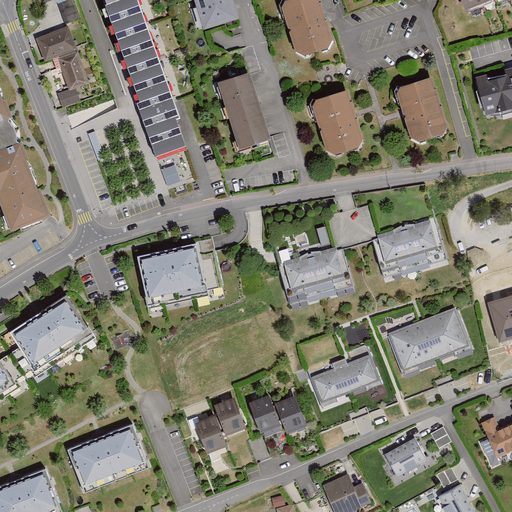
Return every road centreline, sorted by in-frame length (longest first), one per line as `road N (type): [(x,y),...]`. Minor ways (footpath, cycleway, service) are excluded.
road 1 (unclassified): [(511,161),(203,213),(93,245)]
road 2 (residential): [(198,511),(511,380)]
road 3 (residential): [(93,245),(2,0)]
road 4 (unknown): [(511,183),(469,199),(458,217),(467,228),(511,221)]
